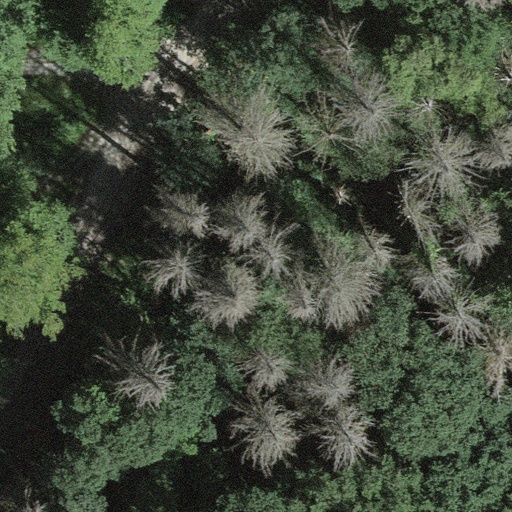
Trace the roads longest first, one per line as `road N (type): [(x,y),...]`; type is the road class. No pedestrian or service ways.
road 1 (track): [(0,409),(90,261),(150,105),(213,0)]
road 2 (track): [(150,105),(0,218)]
road 3 (track): [(175,54),(0,75)]
road 4 (track): [(175,54),(284,0)]
